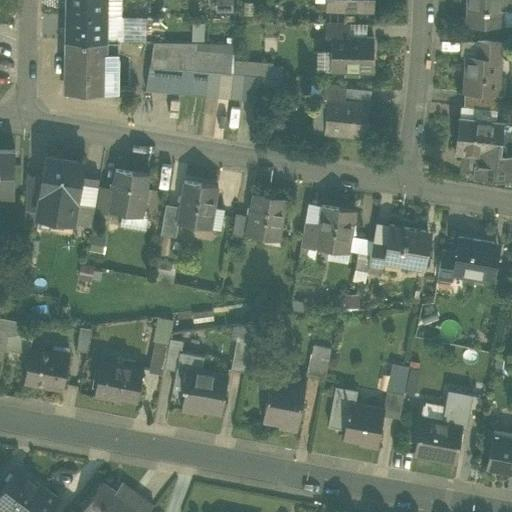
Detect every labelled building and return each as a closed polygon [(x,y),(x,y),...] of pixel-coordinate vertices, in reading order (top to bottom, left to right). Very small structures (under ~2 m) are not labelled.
[(67,0),(67,14),(104,15),(105,15),(106,2),(104,2),(103,0),(67,0)] [(321,0),(321,7),(373,8),(372,0),(321,0)] [(502,25),(502,9),(502,0),(466,0),(466,24),(502,25)] [(511,9),(511,0),(502,0),(502,9),(511,9)] [(511,9),(502,9),(502,25),(511,25),(511,9)] [(103,27),(104,15),(67,14),(67,39),(98,39),(105,40),(105,27),(103,27)] [(191,21),(192,39),(203,38),(203,20),(191,21)] [(325,37),(332,37),(332,35),(349,35),(349,22),(325,21),(325,37)] [(331,69),(373,70),(374,54),(373,54),(374,36),(349,35),(332,35),(332,37),(331,69)] [(66,90),(117,91),(118,56),(98,55),(98,39),(67,39),(66,90)] [(476,50),(501,52),(501,40),(477,39),(476,50)] [(155,41),(155,45),(234,52),(234,43),(155,41)] [(234,58),(234,52),(155,45),(151,65),(161,66),(174,67),(186,68),(198,69),(210,70),(222,72),(234,73),(234,58)] [(464,91),(499,92),(501,52),(476,50),(476,55),(465,55),(463,90),(464,91)] [(273,61),(234,58),(234,73),(246,74),(259,75),(273,77),(273,65),(273,61)] [(147,89),(157,90),(161,66),(151,65),(147,89)] [(283,65),(273,65),(273,77),(283,77),(283,65)] [(157,90),(170,91),(174,67),(161,66),(157,90)] [(170,91),(182,92),(186,68),(174,67),(170,91)] [(182,92),(194,93),(198,69),(186,68),(182,92)] [(194,93),(206,95),(210,70),(198,69),(194,93)] [(206,95),(218,96),(222,72),(210,70),(206,95)] [(218,96),(229,97),(234,73),(222,72),(218,96)] [(229,97),(242,98),(246,74),(234,73),(229,97)] [(259,75),(246,74),(242,98),(254,99),(259,75)] [(321,102),(327,103),(328,97),(345,98),(346,85),(323,83),(321,102)] [(496,108),(498,109),(499,92),(464,91),(464,105),(496,108)] [(328,97),(327,103),(324,131),(366,136),(368,118),(367,118),(369,101),(345,98),(328,97)] [(311,130),(324,131),(327,103),(321,102),(314,102),(311,130)] [(459,116),(495,119),(496,108),(464,105),(460,105),(459,116)] [(499,154),(501,138),(503,122),(503,120),(495,119),(459,116),(455,151),(468,153),(468,160),(498,163),(499,154)] [(511,123),(503,122),(501,138),(510,139),(511,136),(511,123)] [(7,193),(14,193),(14,149),(0,148),(0,187),(7,188),(7,193)] [(466,173),(511,177),(511,154),(499,154),(498,163),(468,160),(466,173)] [(39,210),(73,216),(80,176),(82,161),(65,158),(65,159),(48,156),(45,175),(39,210)] [(108,208),(141,214),(148,172),(132,169),(132,170),(116,167),(112,187),(108,208)] [(25,208),(39,210),(45,175),(27,172),(25,208)] [(99,179),(80,176),(73,216),(73,220),(91,224),(93,208),(98,185),(99,179)] [(177,220),(210,226),(213,206),(217,184),(201,181),(201,182),(184,179),(180,204),(177,220)] [(93,208),(108,211),(108,208),(112,187),(98,185),(93,208)] [(246,232),(279,238),(286,197),(269,194),(253,192),(250,211),(246,232)] [(161,231),(175,234),(177,220),(180,204),(166,202),(161,231)] [(308,202),(305,221),(318,223),(321,204),(308,202)] [(316,245),(348,250),(355,209),(338,206),(338,207),(321,204),(318,223),(314,245),(316,245)] [(210,226),(223,228),(227,208),(213,206),(210,226)] [(231,233),(245,235),(246,232),(250,211),(236,209),(231,233)] [(376,220),(373,239),(386,241),(390,222),(376,220)] [(314,245),(318,223),(305,221),(301,244),(316,247),(316,245),(314,245)] [(384,260),(425,267),(430,240),(423,238),(425,228),(390,222),(386,241),(383,260),(384,260)] [(453,273),(493,280),(498,253),(492,252),(494,241),(460,235),(457,251),(453,273)] [(383,260),(386,241),(373,239),(368,263),(383,266),(384,260),(383,260)] [(437,276),(452,278),(453,273),(457,251),(442,249),(437,276)] [(0,348),(5,349),(8,334),(21,332),(21,320),(0,315),(0,348)] [(230,337),(236,338),(250,341),(253,320),(232,323),(230,337)] [(164,366),(170,337),(171,337),(172,331),(171,331),(155,328),(147,369),(162,372),(164,366)] [(183,339),(171,337),(170,337),(164,366),(176,369),(179,350),(181,350),(183,339)] [(245,370),(250,341),(236,338),(230,368),(245,370)] [(309,368),(326,371),(331,346),(314,343),(309,368)] [(23,380),(46,385),(47,379),(63,382),(68,353),(51,349),(50,351),(29,347),(23,380)] [(172,385),(182,387),(186,366),(201,369),(204,354),(181,350),(179,350),(176,369),(172,385)] [(117,396),(137,399),(143,367),(100,359),(94,393),(117,398),(117,396)] [(228,374),(201,369),(186,366),(182,387),(182,396),(183,396),(181,407),(202,411),(203,406),(221,410),(228,374)] [(385,407),(400,410),(406,379),(390,376),(385,407)] [(278,425),(297,428),(305,384),(269,377),(263,412),(280,415),(278,425)] [(328,423),(344,426),(349,400),(353,401),(355,389),(335,386),(328,423)] [(445,403),(442,419),(462,423),(462,425),(465,426),(472,392),(447,388),(445,403)] [(385,407),(353,401),(349,400),(344,426),(343,435),(368,439),(368,442),(378,444),(385,407)] [(423,403),(420,415),(442,419),(445,403),(425,400),(425,403),(423,403)] [(456,459),(462,425),(462,423),(442,419),(420,415),(413,451),(456,459)] [(511,464),(511,436),(496,433),(493,448),(490,447),(486,464),(508,468),(509,464),(511,464)] [(3,511),(2,511),(3,511),(10,503),(22,511),(27,511),(32,506),(40,511),(48,511),(60,496),(59,496),(59,497),(18,467),(19,466),(18,465),(0,488),(0,503),(6,508),(3,511)] [(131,511),(136,506),(134,504),(101,479),(79,509),(80,510),(78,511),(131,511)] [(131,511),(146,511),(153,504),(141,495),(134,504),(136,506),(131,511)]
